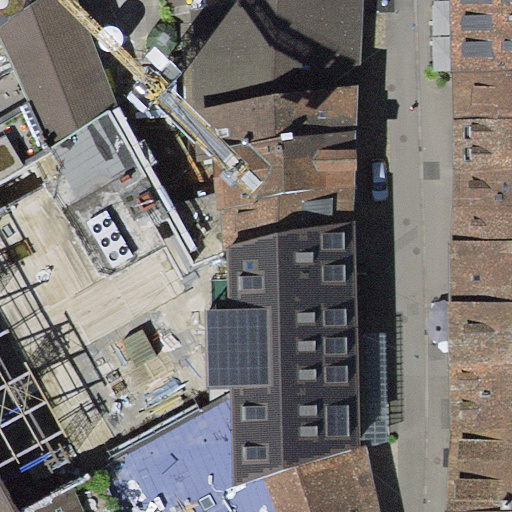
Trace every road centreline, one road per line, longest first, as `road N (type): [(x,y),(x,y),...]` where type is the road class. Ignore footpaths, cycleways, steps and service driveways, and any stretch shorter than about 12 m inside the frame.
road 1 (residential): [(409,511),(411,0)]
road 2 (residential): [(131,0),(132,82),(164,146)]
